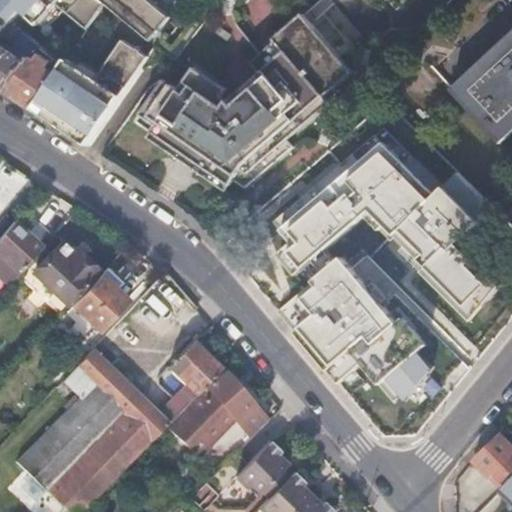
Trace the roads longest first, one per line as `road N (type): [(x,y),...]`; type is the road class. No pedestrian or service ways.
road 1 (secondary): [(401,496),(199,266),(0,129)]
road 2 (unknown): [(80,182),(183,38)]
road 3 (residential): [(401,496),(511,367)]
